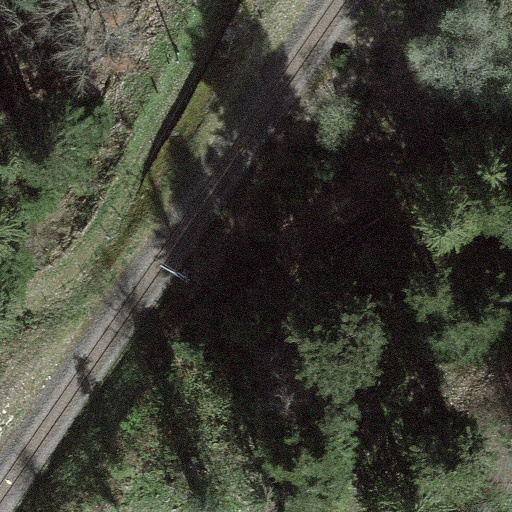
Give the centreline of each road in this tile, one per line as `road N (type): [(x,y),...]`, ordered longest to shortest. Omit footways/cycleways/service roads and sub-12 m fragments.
road 1 (track): [(362,511),(377,465),(402,426),(511,315)]
road 2 (track): [(222,0),(115,186)]
